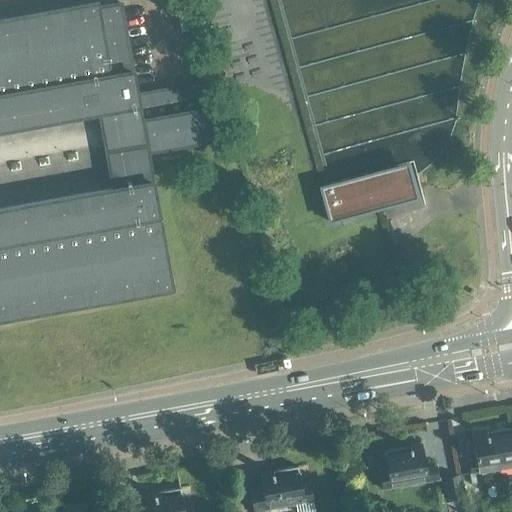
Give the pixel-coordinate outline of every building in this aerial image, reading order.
[(0,0),(0,316),(172,286),(147,150),(219,137),(213,107),(142,120),(137,92),(120,2),(119,0),(0,0)] [(331,305),(331,306),(425,280),(363,55),(348,0),(204,0),(211,24),(291,317),(315,310),(315,309),(331,305)] [(419,181),(418,175),(414,161),(394,166),(395,168),(407,211),(426,205),(421,188),(419,181)] [(511,465),(511,426),(487,431),(487,433),(472,435),(476,459),(468,460),(472,482),(476,482),(475,472),(511,465)] [(382,488),(439,478),(437,465),(426,467),(422,443),(420,443),(422,450),(413,452),(411,446),(410,446),(410,445),(384,450),(387,468),(379,470),(382,488)] [(306,511),(315,510),(313,500),(310,482),(302,484),(298,465),(273,470),(273,471),(271,471),(272,477),(263,478),(262,472),(260,473),(262,487),(250,489),(254,511),(296,503),(297,511),(306,511)] [(463,497),(459,474),(445,476),(449,500),(463,497)] [(184,505),(181,487),(155,492),(153,493),(154,498),(145,500),(144,494),(142,494),(144,508),(132,510),(132,511),(193,511),(192,504),(184,505)] [(67,511),(88,511),(87,504),(82,505),(82,502),(70,504),(71,507),(67,507),(67,511)]
